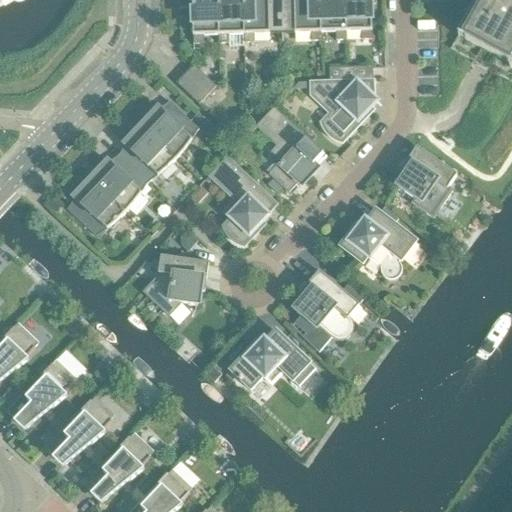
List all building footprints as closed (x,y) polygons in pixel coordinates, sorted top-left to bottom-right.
[(218,38),(216,0),(186,0),(187,12),(192,12),(193,47),(204,47),(203,38),(218,38)] [(243,37),(241,0),(216,0),(218,38),(218,46),(229,46),(229,37),(243,37)] [(282,36),(280,0),(241,0),(243,37),(243,46),(254,45),(254,37),(282,36)] [(321,35),(320,0),(280,0),(282,36),(310,35),(310,44),(321,44),(321,35)] [(320,0),(321,35),(335,35),(335,43),(346,43),(346,34),(345,0),(320,0)] [(345,0),(346,34),(360,34),(360,42),(371,42),(371,7),(375,7),(375,0),(345,0)] [(511,0),(477,0),(471,13),(465,24),(450,51),(481,68),(511,85),(511,83),(511,0)] [(184,77),(207,98),(216,89),(193,68),(184,77)] [(372,69),(341,70),(341,83),(372,82),(372,69)] [(341,83),(341,70),(329,71),(329,84),(341,83)] [(207,98),(184,77),(176,86),(198,107),(207,98)] [(297,85),(291,91),(311,91),(311,99),(330,117),(322,125),(322,124),(320,125),(325,135),(333,142),(343,146),(343,145),(373,113),(371,111),(377,104),(373,100),(373,83),(297,85)] [(144,125),(140,129),(176,163),(180,158),(178,157),(189,145),(188,144),(198,133),(169,104),(147,128),(144,125)] [(296,186),(299,189),(309,178),(307,175),(324,158),(274,110),(256,129),(277,150),(271,156),(281,165),(270,177),(288,195),(296,186)] [(176,163),(140,129),(136,133),(139,136),(118,158),(147,186),(158,176),(159,177),(170,165),(172,167),(176,163)] [(448,191),(456,178),(416,151),(407,164),(411,167),(396,190),(415,202),(412,207),(433,221),(452,193),(448,191)] [(94,178),(90,182),(125,216),(129,212),(127,210),(138,199),(137,197),(147,186),(118,158),(96,181),(94,178)] [(227,160),(209,179),(235,204),(224,216),(230,222),(224,229),(224,228),(222,228),(227,238),(235,246),(245,249),(245,248),(244,248),(264,228),(262,226),(268,219),(267,217),(276,207),(227,160)] [(125,216),(90,182),(86,187),(89,189),(67,212),(96,240),(107,229),(109,230),(120,219),(121,220),(125,216)] [(356,228),(339,250),(362,267),(367,261),(370,263),(371,261),(382,270),(382,276),(386,280),(391,282),(396,280),(400,275),(399,270),(396,265),(398,263),(401,265),(416,245),(375,214),(367,224),(364,222),(359,229),(356,228)] [(206,283),(208,267),(192,264),(181,254),(175,262),(161,260),(158,276),(161,277),(144,295),(169,319),(180,306),(197,309),(201,282),(206,283)] [(311,291),(293,313),(300,319),(294,327),(305,336),(301,341),(318,356),(331,340),(337,343),(344,342),(349,339),(352,333),(352,326),(348,321),(359,308),(357,307),(364,300),(347,286),(341,293),(319,274),(307,288),(311,291)] [(13,330),(0,343),(0,381),(3,379),(1,378),(8,371),(12,375),(34,351),(38,346),(17,326),(13,330)] [(266,344),(263,342),(257,348),(255,346),(229,374),(238,382),(238,383),(240,385),(241,385),(250,393),(262,381),(264,383),(265,381),(271,387),(282,375),(299,391),(316,373),(275,334),(266,344)] [(51,367),(6,414),(8,417),(25,433),(40,417),(41,416),(40,415),(46,408),(50,411),(73,387),(77,383),(55,362),(51,367)] [(14,387),(2,400),(11,407),(22,395),(14,387)] [(44,451),(63,469),(79,452),(78,451),(85,444),(89,448),(111,424),(90,403),(44,451)] [(57,421),(45,433),(53,441),(65,428),(57,421)] [(83,487),(102,506),(118,489),(117,488),(123,481),(127,484),(150,460),(148,458),(151,455),(133,438),(130,442),(128,440),(83,487)] [(132,511),(173,511),(188,497),(186,495),(189,491),(172,475),(168,478),(166,476),(132,511)] [(136,491),(122,506),(127,511),(131,511),(144,499),(136,491)]
